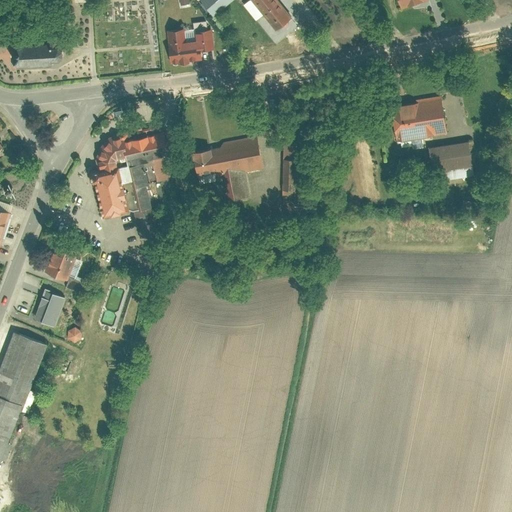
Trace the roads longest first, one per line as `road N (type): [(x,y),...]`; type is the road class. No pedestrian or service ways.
road 1 (residential): [(94,91),(250,70),(511,17)]
road 2 (residential): [(0,307),(55,163)]
